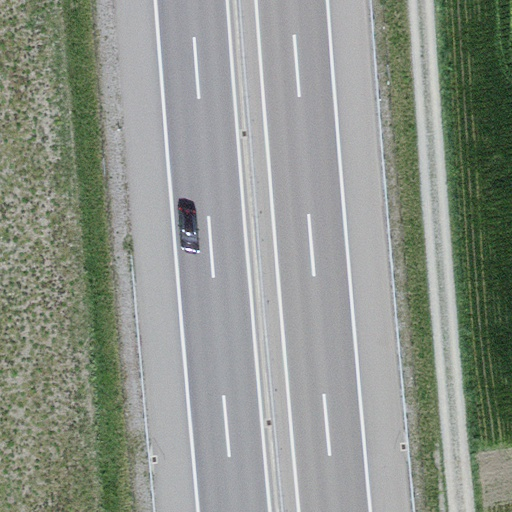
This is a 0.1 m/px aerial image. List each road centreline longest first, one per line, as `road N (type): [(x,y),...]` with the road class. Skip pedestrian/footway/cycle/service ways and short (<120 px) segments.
road 1 (motorway): [(334,511),(291,0)]
road 2 (motorway): [(191,0),(234,511)]
road 3 (track): [(461,511),(421,0)]
